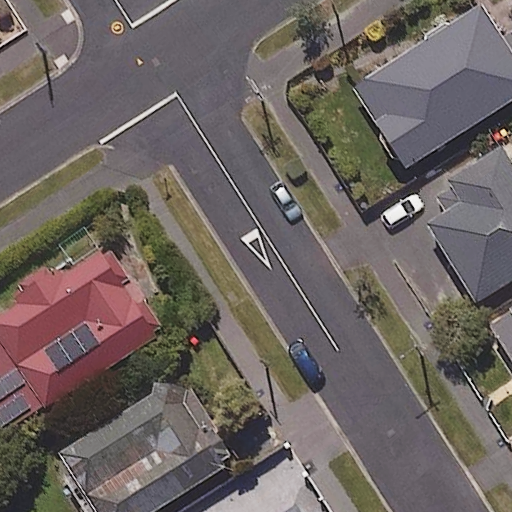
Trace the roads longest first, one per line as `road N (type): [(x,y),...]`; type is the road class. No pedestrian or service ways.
road 1 (residential): [(443,511),(156,62)]
road 2 (residential): [(0,161),(156,62)]
